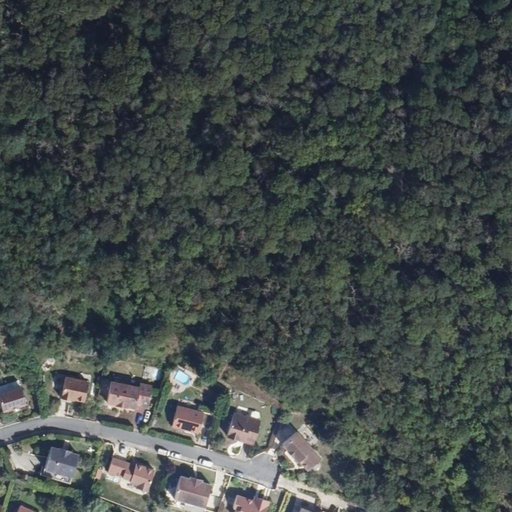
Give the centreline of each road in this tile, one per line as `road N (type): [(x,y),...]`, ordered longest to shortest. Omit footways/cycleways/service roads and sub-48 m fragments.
road 1 (residential): [(0,435),(72,425),(263,470)]
road 2 (track): [(314,26),(387,85),(511,127)]
